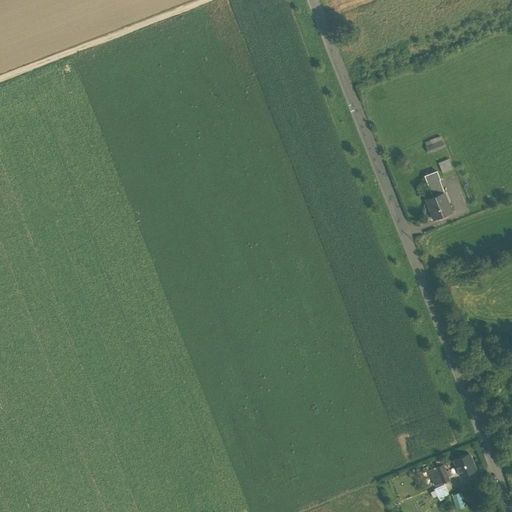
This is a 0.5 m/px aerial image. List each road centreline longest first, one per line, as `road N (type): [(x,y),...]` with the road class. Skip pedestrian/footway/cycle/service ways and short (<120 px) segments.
road 1 (unclassified): [(511,511),(312,0)]
road 2 (track): [(204,0),(0,79)]
